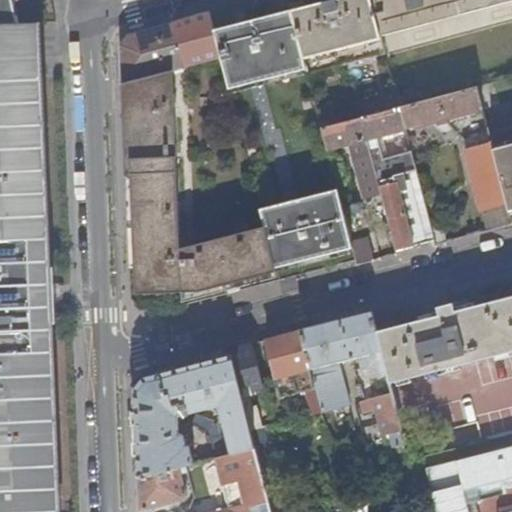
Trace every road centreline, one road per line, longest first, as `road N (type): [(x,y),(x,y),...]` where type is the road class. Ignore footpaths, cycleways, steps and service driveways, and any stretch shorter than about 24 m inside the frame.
road 1 (residential): [(105,356),(511,252)]
road 2 (residential): [(86,18),(105,356)]
road 3 (residential): [(105,356),(112,511)]
